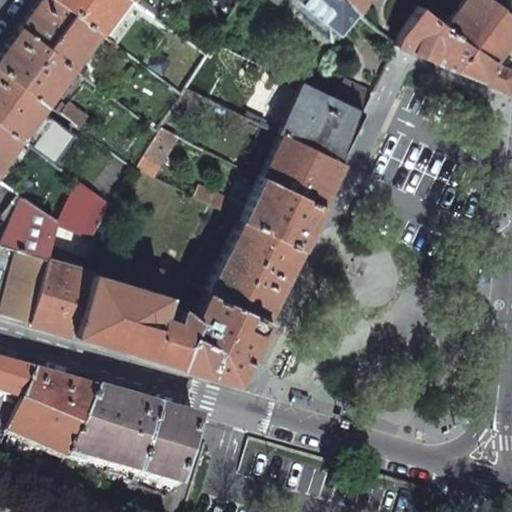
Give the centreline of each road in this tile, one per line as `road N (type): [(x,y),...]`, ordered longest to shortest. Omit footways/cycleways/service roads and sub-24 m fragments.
road 1 (secondary): [(441,466),(0,336)]
road 2 (residential): [(502,360),(479,432),(441,466)]
road 3 (residential): [(502,360),(511,481)]
